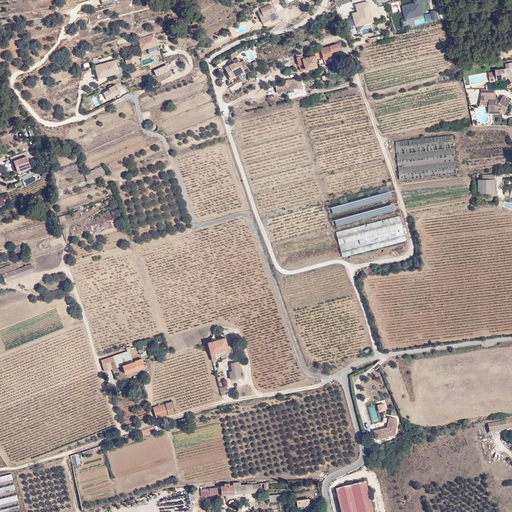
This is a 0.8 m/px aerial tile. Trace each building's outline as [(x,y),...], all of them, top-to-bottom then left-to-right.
[(280,0),(279,0),(271,0),(272,1),(256,8),(260,18),(268,15),(270,19),(279,15),(274,5),(280,2),(280,0)] [(352,13),(355,28),(373,24),(368,0),(367,0),(354,3),(356,12),(352,13)] [(413,0),(414,3),(402,6),(406,22),(403,22),(405,29),(427,23),(422,4),(429,2),(428,0),(413,0)] [(436,12),(425,14),(427,24),(439,21),(436,12)] [(346,19),(348,29),(354,28),(352,18),(346,19)] [(137,39),(141,52),(148,49),(149,54),(158,51),(153,34),(137,39)] [(336,43),(329,46),(330,52),(338,49),(336,43)] [(330,52),(329,46),(319,48),(320,51),(314,53),(316,58),(322,56),(324,62),(332,60),(330,52)] [(223,64),(225,67),(224,67),(225,69),(224,70),(227,76),(228,78),(230,77),(231,79),(250,69),(244,59),(240,61),(237,55),(239,54),(237,50),(236,50),(238,53),(232,56),(234,59),(223,64)] [(301,55),(296,56),(300,70),(316,65),(313,55),(302,58),(301,55)] [(96,79),(118,76),(116,61),(94,64),(96,79)] [(255,68),(257,73),(257,74),(270,70),(267,65),(268,65),(267,64),(255,68)] [(153,71),(156,77),(169,72),(166,65),(153,71)] [(506,71),(505,66),(496,67),(496,71),(489,72),(490,81),(495,80),(495,78),(503,78),(503,75),(507,75),(505,79),(509,84),(511,81),(511,71),(506,71)] [(289,82),(276,84),(276,91),(297,86),(296,78),(289,80),(289,82)] [(229,87),(231,92),(243,86),(241,81),(229,87)] [(103,99),(119,98),(118,87),(103,88),(103,99)] [(478,104),(479,92),(472,91),(470,103),(478,104)] [(503,95),(501,99),(496,96),(496,92),(482,92),(482,99),(481,102),(490,105),(490,112),(505,112),(505,111),(508,106),(507,106),(511,100),(503,95)] [(443,162),(455,161),(454,150),(452,150),(450,135),(419,138),(419,143),(439,141),(440,148),(434,149),(434,154),(439,153),(440,158),(442,157),(443,162)] [(26,151),(10,157),(12,161),(14,160),(17,169),(15,170),(16,172),(32,166),(30,163),(29,164),(26,156),(28,155),(26,151)] [(102,164),(91,169),(84,172),(87,180),(105,172),(102,164)] [(7,177),(9,182),(16,180),(14,174),(7,177)] [(22,179),(24,185),(37,180),(35,174),(22,179)] [(489,191),(496,191),(495,174),(484,174),(484,179),(479,179),(480,191),(489,191)] [(252,197),(254,205),(315,189),(313,181),(252,197)] [(315,189),(254,205),(256,211),(316,195),(315,189)] [(79,210),(58,217),(59,222),(80,215),(79,210)] [(109,227),(106,220),(93,224),(95,228),(96,231),(109,227)] [(19,244),(13,246),(15,253),(22,250),(19,244)] [(19,264),(26,262),(24,256),(17,258),(19,264)] [(34,271),(32,263),(12,270),(15,278),(34,271)] [(3,274),(5,282),(15,278),(12,270),(3,274)] [(212,341),(207,342),(208,343),(212,359),(217,358),(216,355),(229,351),(224,332),(211,337),(212,341)] [(115,381),(137,375),(136,369),(138,369),(139,374),(147,371),(145,361),(142,361),(140,353),(127,357),(128,362),(116,366),(119,376),(114,378),(115,381)] [(109,361),(101,363),(103,370),(111,368),(109,361)] [(240,368),(237,361),(231,361),(232,370),(230,370),(231,377),(241,376),(240,368)] [(219,387),(221,394),(225,393),(224,390),(228,389),(227,385),(219,387)] [(152,407),(155,417),(172,412),(170,402),(152,407)] [(373,422),(379,421),(377,406),(371,406),(373,422)] [(177,419),(179,424),(179,426),(189,423),(187,416),(177,419)] [(506,428),(505,420),(489,423),(491,431),(506,428)] [(391,429),(376,433),(378,442),(393,439),(391,429)] [(78,453),(71,455),(73,466),(81,463),(78,453)] [(22,511),(14,474),(0,476),(0,511),(22,511)] [(239,482),(232,483),(232,484),(232,493),(246,493),(258,492),(258,484),(243,485),(240,485),(239,482)] [(371,511),(364,482),(335,490),(340,511),(371,511)] [(232,493),(232,484),(225,485),(225,486),(203,488),(203,495),(225,494),(232,493)] [(278,495),(270,495),(269,503),(279,502),(278,495)] [(307,498),(296,502),(297,509),(309,505),(307,498)]
